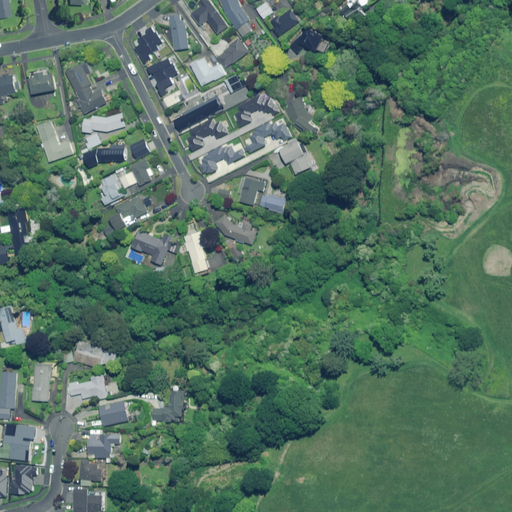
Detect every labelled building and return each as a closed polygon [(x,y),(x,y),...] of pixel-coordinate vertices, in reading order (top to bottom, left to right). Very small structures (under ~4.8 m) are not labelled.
[(6,0),(0,0),(0,19),(11,17),(6,0)] [(229,27),(210,0),(202,0),(198,3),(200,6),(191,13),(200,26),(208,21),(218,34),(229,27)] [(219,0),(226,14),(235,27),(242,38),(251,32),(247,24),(250,21),(237,0),(219,0)] [(348,0),(337,7),(343,15),(353,8),(354,10),(362,4),(364,8),(369,4),(366,0),(348,0)] [(274,8),(272,9),(266,2),(257,10),(264,20),(274,12),(273,12),(275,10),(274,8)] [(300,22),(291,10),(281,17),(279,15),(270,20),(276,28),(272,30),(278,38),(300,22)] [(188,49),(186,22),(182,23),(181,16),(170,17),(173,50),(188,49)] [(225,52),(217,57),(226,69),(249,53),(238,37),(223,48),(225,52)] [(178,80),(160,40),(145,47),(164,87),(178,80)] [(211,70),(206,58),(199,62),(198,60),(191,64),(202,87),(227,75),(221,64),(211,70)] [(92,85),(81,63),(65,71),(86,114),(107,104),(100,90),(94,93),(91,86),(92,85)] [(44,76),(44,73),(35,74),(36,78),(31,79),(34,95),(55,91),(52,75),(44,76)] [(12,76),(0,78),(0,103),(9,102),(8,97),(16,95),(12,76)] [(241,82),(237,76),(219,85),(225,96),(231,92),(232,93),(248,85),(246,80),(241,82)] [(185,99),(180,89),(170,94),(169,92),(160,96),(166,109),(185,99)] [(218,108),(210,96),(185,113),(194,125),(218,108)] [(305,106),(300,99),(284,109),(296,129),(300,127),(311,136),(317,128),(311,123),(314,117),(303,108),(305,106)] [(132,104),(125,108),(132,120),(138,116),(132,104)] [(95,116),(95,120),(87,119),(85,132),(95,133),(95,129),(110,131),(129,126),(125,113),(109,117),(95,116)] [(196,145),(203,152),(214,140),(233,131),(226,117),(211,124),(210,122),(196,136),(193,139),(197,143),(196,145)] [(180,127),(176,118),(171,120),(176,130),(180,127)] [(61,141),(63,144),(59,146),(50,121),(37,126),(42,143),(40,144),(41,149),(44,148),(49,163),(73,155),(69,142),(68,139),(61,141)] [(88,150),(103,143),(98,133),(83,141),(88,150)] [(151,140),(145,142),(144,139),(130,145),(137,160),(150,153),(156,151),(151,140)] [(309,154),(303,140),(267,157),(276,176),(294,168),(297,175),(315,167),(309,154)] [(249,159),(240,141),(227,147),(230,155),(204,167),(208,173),(210,178),(249,159)] [(83,154),(88,168),(104,163),(126,162),(125,150),(125,145),(110,145),(110,149),(99,148),(83,154)] [(133,172),(138,183),(140,186),(152,180),(150,177),(154,175),(146,160),(130,167),(133,172)] [(86,169),(78,173),(85,185),(92,181),(86,169)] [(123,177),(121,178),(126,189),(138,183),(133,172),(123,177)] [(126,196),(115,174),(102,181),(104,187),(109,185),(112,190),(107,193),(109,196),(104,199),(107,206),(126,196)] [(266,183),(246,177),(239,201),(254,206),(258,190),(263,192),(266,183)] [(233,191),(220,187),(218,195),(231,199),(233,191)] [(269,195),(269,197),(263,195),(260,206),(270,209),(270,211),(283,214),(287,200),(269,195)] [(111,219),(113,224),(103,229),(107,238),(118,233),(119,234),(139,223),(137,219),(148,212),(146,207),(153,204),(149,196),(141,200),(139,196),(117,207),(121,214),(111,219)] [(15,256),(33,253),(32,246),(36,246),(35,242),(31,243),(25,209),(7,212),(15,256)] [(237,242),(245,245),(245,243),(253,245),(257,232),(251,230),(253,226),(251,225),(252,223),(244,220),(243,223),(240,222),(239,226),(232,224),(227,215),(216,222),(225,235),(232,238),(225,242),(236,263),(240,261),(238,258),(244,255),(237,242)] [(174,240),(175,237),(166,234),(163,240),(139,231),(132,248),(142,252),(143,251),(154,255),(152,261),(162,266),(168,250),(176,253),(180,242),(174,240)] [(204,249),(207,248),(207,235),(206,231),(185,237),(187,243),(186,244),(188,252),(190,251),(197,274),(211,269),(204,249)] [(0,264),(9,262),(6,245),(0,246),(0,264)] [(17,329),(12,306),(0,309),(0,320),(5,343),(16,341),(17,345),(26,343),(22,327),(17,329)] [(30,313),(22,313),(21,327),(29,327),(30,313)] [(75,341),(70,361),(101,369),(102,363),(116,366),(119,353),(75,341)] [(49,403),(52,364),(35,363),(31,401),(49,403)] [(1,372),(0,389),(0,418),(10,419),(11,409),(16,409),(17,373),(1,372)] [(106,386),(104,376),(94,378),(95,381),(78,385),(78,382),(68,384),(71,396),(82,394),(83,399),(99,396),(100,400),(109,398),(106,386)] [(183,402),(183,391),(169,391),(169,407),(164,407),(164,409),(153,409),(153,421),(165,421),(165,422),(175,422),(175,417),(182,417),(182,410),(184,410),(184,402),(183,402)] [(131,421),(127,401),(99,407),(104,427),(131,421)] [(36,428),(18,426),(17,437),(5,436),(3,447),(0,447),(0,458),(26,461),(27,451),(31,451),(32,439),(35,440),(36,428)] [(95,459),(108,459),(107,464),(112,464),(112,459),(113,459),(113,447),(117,447),(117,444),(122,445),(122,435),(102,434),(101,441),(88,440),(87,454),(95,454),(95,459)] [(90,460),(81,460),(81,486),(92,486),(92,482),(103,482),(103,470),(98,470),(98,464),(90,464),(90,460)] [(23,475),(21,466),(0,470),(0,487),(12,485),(13,491),(27,488),(24,475),(23,475)] [(107,492),(90,492),(90,490),(75,490),(75,506),(64,506),(64,511),(107,511),(107,507),(107,497),(107,492)]
